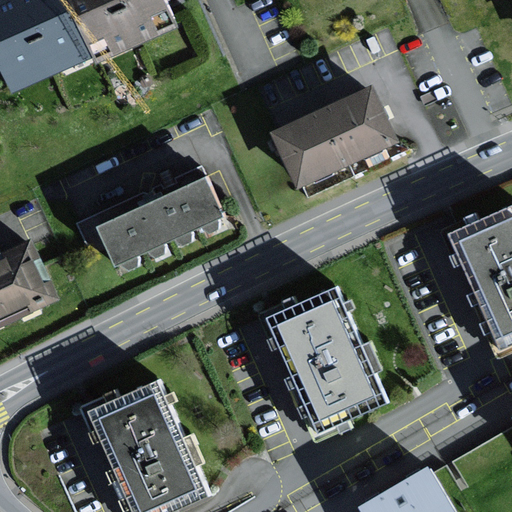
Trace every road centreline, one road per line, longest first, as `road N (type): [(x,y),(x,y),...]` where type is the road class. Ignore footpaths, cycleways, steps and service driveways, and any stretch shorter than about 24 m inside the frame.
road 1 (residential): [(511,147),(0,398)]
road 2 (residential): [(253,511),(486,369)]
